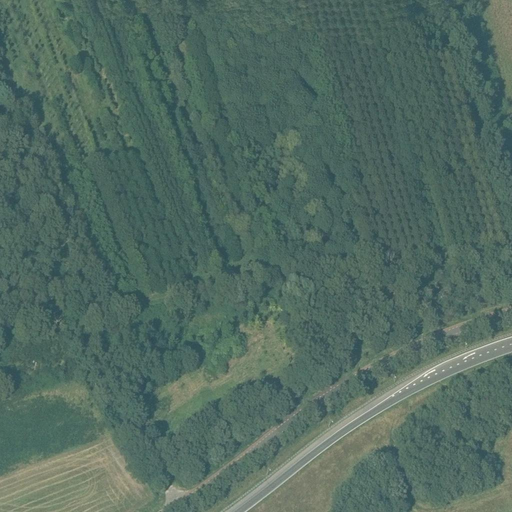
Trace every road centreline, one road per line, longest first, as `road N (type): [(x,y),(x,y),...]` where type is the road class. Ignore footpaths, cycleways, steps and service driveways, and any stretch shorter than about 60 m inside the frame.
road 1 (unclassified): [(174,511),(401,358),(511,317)]
road 2 (motorway): [(511,348),(365,416),(238,511)]
